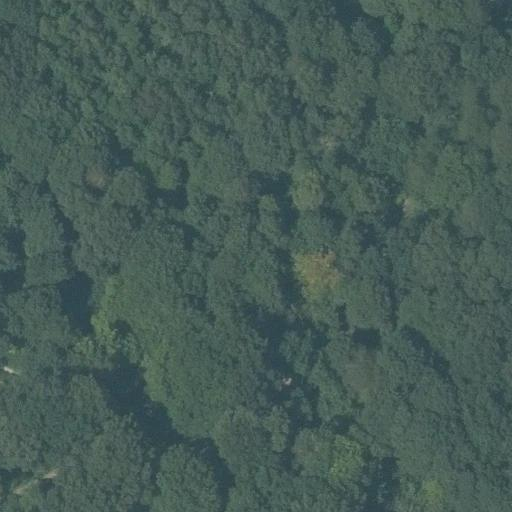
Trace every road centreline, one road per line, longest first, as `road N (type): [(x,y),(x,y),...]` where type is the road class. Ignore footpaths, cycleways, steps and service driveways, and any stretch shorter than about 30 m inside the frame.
road 1 (track): [(412,198),(383,271),(336,340),(233,423),(179,446)]
road 2 (track): [(0,503),(108,451),(179,446)]
road 3 (unknown): [(0,306),(113,414)]
road 4 (track): [(0,364),(113,414)]
